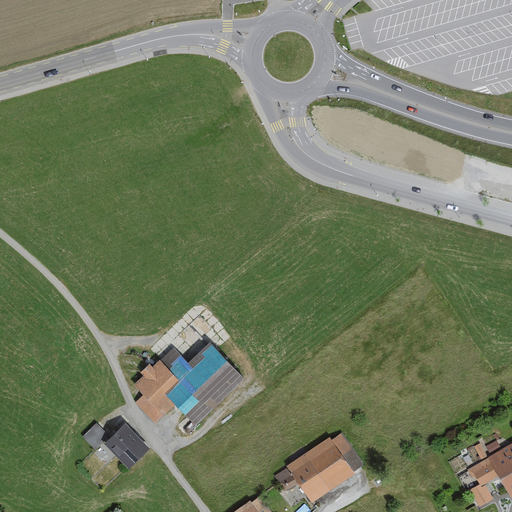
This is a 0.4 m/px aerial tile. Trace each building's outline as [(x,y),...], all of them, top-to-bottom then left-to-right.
[(241,380),(206,344),(185,364),(171,349),(150,369),(147,365),(138,373),(141,376),(130,386),(141,397),(134,404),(154,425),(172,408),(190,428),(241,380)] [(146,448),(121,424),(108,437),(95,424),(82,438),(96,452),(102,445),(126,469),(146,448)] [(328,438),(285,468),(286,470),(273,479),(285,494),(296,486),(309,504),(353,473),(341,456),(350,450),(339,435),(330,442),(328,438)] [(501,446),(497,440),(487,446),(490,452),(501,446)] [(486,456),(479,444),(475,446),(482,459),(486,456)] [(511,444),(492,456),(511,490),(511,444)] [(482,483),(498,474),(489,459),(473,467),(482,483)] [(472,489),(478,503),(490,498),(484,484),(472,489)] [(250,504),(248,502),(232,511),(270,511),(260,497),(250,504)]
